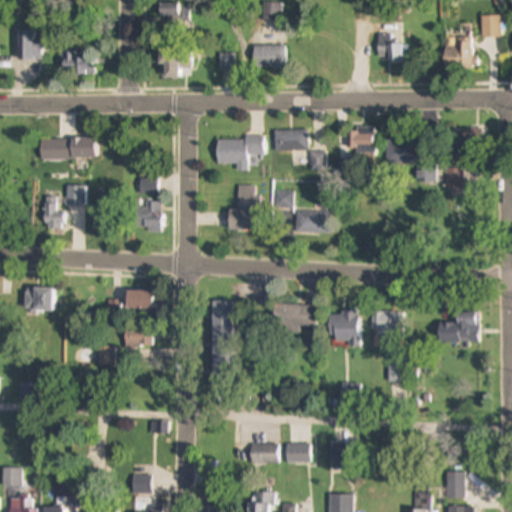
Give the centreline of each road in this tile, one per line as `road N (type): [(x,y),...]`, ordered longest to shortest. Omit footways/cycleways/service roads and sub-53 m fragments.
road 1 (residential): [(509,280),(0,255)]
road 2 (residential): [(506,99),(0,107)]
road 3 (residential): [(510,511),(506,99)]
road 4 (residential): [(185,511),(189,104)]
